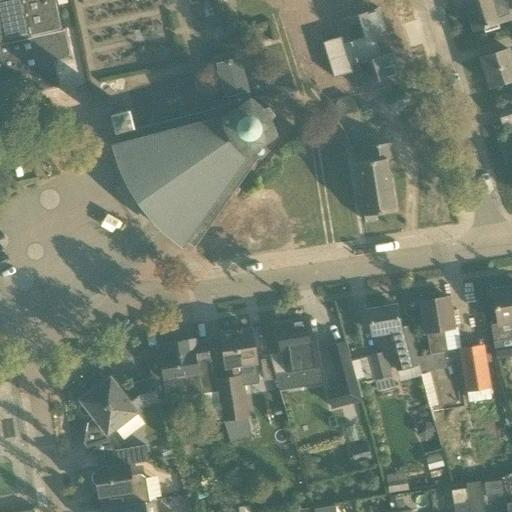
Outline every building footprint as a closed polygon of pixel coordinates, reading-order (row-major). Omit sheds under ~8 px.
[(0,0),(0,83),(38,75),(42,91),(60,87),(55,63),(72,59),(65,28),(62,29),(56,0),(0,0)] [(511,19),(511,3),(511,0),(463,0),(472,31),(511,19)] [(342,36),(323,42),(329,59),(377,45),(374,34),(386,30),(380,8),(337,21),(342,36)] [(377,45),(329,59),(334,77),(352,72),(357,87),(400,75),(393,52),(381,56),(377,45)] [(511,61),(508,49),(481,58),(490,87),(511,80),(511,61)] [(128,109),(111,113),(116,130),(118,129),(119,133),(117,134),(120,146),(114,147),(117,157),(121,167),(136,197),(158,224),(169,234),(181,244),(184,240),(194,246),(257,157),(266,152),(260,144),(274,134),(272,127),(269,121),(273,114),(268,107),(261,109),(250,100),(246,90),(238,60),(219,64),(230,105),(133,130),(128,109)] [(394,84),(380,92),(395,116),(411,104),(401,88),(398,90),(394,84)] [(511,104),(498,109),(503,125),(511,122),(511,104)] [(390,142),(370,145),(364,146),(365,153),(354,155),(364,221),(377,219),(376,213),(395,210),(386,159),(392,158),(390,142)] [(511,287),(492,290),(498,325),(491,326),(493,341),(511,338),(511,287)] [(426,332),(430,354),(419,356),(421,373),(445,369),(443,352),(444,352),(441,329),(453,328),(448,297),(420,302),(425,332),(426,332)] [(408,326),(399,328),(395,306),(368,310),(372,335),(385,332),(396,371),(418,365),(408,326)] [(275,374),(319,367),(315,340),(309,341),(305,320),(276,325),(280,352),(269,354),(275,374)] [(227,376),(217,378),(216,376),(214,377),(221,419),(222,418),(223,422),(245,419),(239,384),(258,381),(256,363),(251,330),(220,334),(225,368),(227,376)] [(221,419),(214,377),(212,377),(207,344),(197,345),(196,338),(158,344),(158,346),(159,351),(145,353),(152,379),(158,400),(202,394),(206,421),(221,419)] [(332,407),(360,400),(344,342),(335,344),(328,346),(339,388),(329,390),(327,391),(332,407)] [(491,399),(489,387),(482,346),(460,349),(466,390),(467,390),(468,402),(491,399)] [(393,385),(384,352),(360,359),(366,385),(374,383),(376,389),(393,385)] [(271,359),(260,361),(264,380),(276,380),(275,374),(271,359)] [(134,384),(122,393),(110,377),(80,401),(82,403),(79,405),(78,410),(82,416),(87,416),(90,414),(93,418),(87,423),(83,444),(92,455),(104,453),(106,468),(129,465),(148,461),(145,445),(113,451),(107,435),(137,412),(136,411),(144,404),(158,400),(152,379),(134,384)] [(477,471),(474,455),(464,456),(468,472),(477,471)] [(106,468),(94,470),(94,472),(91,475),(93,483),(97,485),(99,497),(112,494),(114,507),(149,502),(145,478),(140,474),(130,476),(129,465),(106,468)] [(386,474),(388,494),(408,491),(405,472),(386,474)] [(484,494),(503,490),(502,480),(482,483),(484,494)] [(484,511),(479,482),(465,484),(468,502),(469,511),(484,511)] [(172,511),(173,511),(170,511),(158,511),(156,501),(155,501),(149,502),(114,507),(101,510),(100,511),(172,511)] [(469,511),(468,502),(453,505),(454,511),(469,511)]
